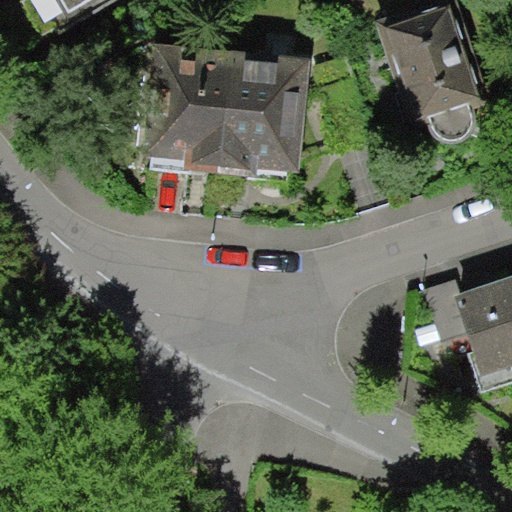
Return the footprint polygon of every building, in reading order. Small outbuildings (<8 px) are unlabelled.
[(39,0),(59,33),(113,0),(39,0)] [(473,115),(469,102),(474,100),(480,97),(449,3),(384,25),(415,119),(427,116),(433,130),(438,135),(442,138),(446,139),(454,140),(459,138),(466,135),(469,131),(472,125),(473,119),(473,115)] [(159,50),(149,149),(153,150),(152,167),(190,171),(190,163),(202,164),(220,166),(231,57),(159,50)] [(312,65),(339,147),(371,137),(344,55),(312,65)] [(288,163),(293,163),(303,64),(231,57),(220,166),(231,167),(249,169),(249,176),(287,180),(288,163)] [(461,296),(455,278),(424,289),(441,341),(470,331),(475,349),(468,351),(481,391),(511,381),(511,364),(510,359),(511,358),(511,279),(498,284),(461,296)]
